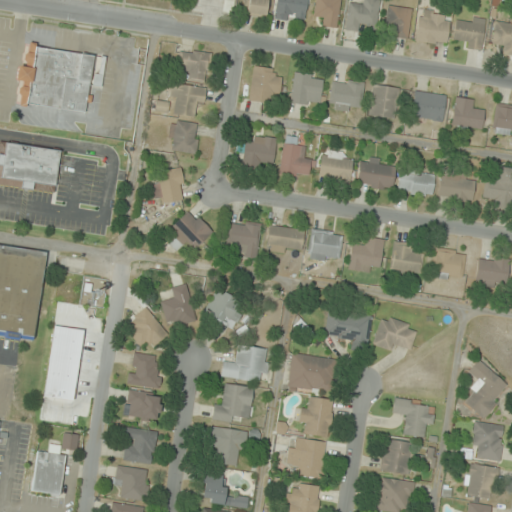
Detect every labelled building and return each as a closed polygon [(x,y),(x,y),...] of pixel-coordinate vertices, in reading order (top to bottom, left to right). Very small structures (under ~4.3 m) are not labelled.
[(234,0),(224,0),(223,11),(233,12),(234,0)] [(264,19),(269,0),(245,0),(242,13),(264,19)] [(276,0),(274,18),(304,22),(307,0),(276,0)] [(340,0),(316,0),(314,15),(324,16),(323,26),(337,27),(340,0)] [(359,0),(359,6),(349,4),(346,29),(375,33),(379,0),(359,0)] [(394,37),(409,37),(410,7),(387,7),(386,27),(394,27),(394,37)] [(422,42),(448,42),(448,12),(422,12),(422,42)] [(456,38),(462,37),(463,49),(484,47),(482,17),(454,19),(456,38)] [(511,18),(495,18),(494,42),(501,42),(500,53),(511,53),(511,18)] [(94,54),(24,44),(19,81),(21,81),(18,104),(86,113),(94,54)] [(211,55),(182,48),(175,76),(205,82),(211,55)] [(251,101),(279,102),(281,69),(252,67),(251,101)] [(319,106),(323,77),(294,73),(291,102),(319,106)] [(364,84),(333,78),(328,106),(358,112),(364,84)] [(202,108),(205,88),(173,83),(169,111),(195,115),(196,107),(202,108)] [(398,88),(375,84),(369,114),(392,118),(398,88)] [(441,121),(445,96),(415,90),(410,115),(441,121)] [(475,99),(455,96),(452,129),(481,132),(483,110),(474,109),(475,99)] [(493,132),(511,134),(511,105),(497,103),(493,132)] [(198,123),(171,121),(168,150),(195,153),(198,123)] [(271,168),(276,140),(247,135),(242,164),(271,168)] [(306,146),(297,145),(298,137),(284,136),(280,174),(311,177),(312,160),(304,159),(306,146)] [(0,184),(55,192),(61,150),(0,141),(0,184)] [(344,160),(344,150),(322,150),(322,181),(351,181),(351,160),(344,160)] [(394,162),(360,160),(358,185),(393,187),(394,162)] [(482,200),(509,206),(511,194),(511,169),(499,166),(496,179),(488,177),(482,200)] [(436,176),(402,167),(397,188),(430,197),(436,176)] [(155,202),(183,200),(182,169),(158,170),(158,182),(154,183),(155,202)] [(471,203),(475,177),(441,172),(437,197),(471,203)] [(213,231),(190,209),(169,230),(174,235),(167,242),(177,251),(187,241),(195,249),(213,231)] [(260,225),(231,222),(228,252),(257,255),(260,225)] [(302,227),(268,227),(268,251),(302,251),(302,227)] [(307,258),(339,262),(342,233),(311,229),(307,258)] [(349,268),(378,272),(382,239),(363,237),(362,245),(351,244),(349,268)] [(390,270),(420,273),(422,254),(413,253),(413,244),(393,241),(390,270)] [(46,251),(0,244),(0,335),(34,340),(46,251)] [(430,277),(462,280),(465,251),(433,248),(430,277)] [(475,283),(506,287),(509,259),(478,256),(475,283)] [(161,301),(167,327),(195,320),(187,284),(170,287),(173,298),(161,301)] [(204,314),(234,327),(244,302),(214,290),(204,314)] [(128,332),(144,351),(166,332),(145,308),(128,322),(133,328),(128,332)] [(324,338),(368,344),(372,315),(328,309),(324,338)] [(373,345),(392,351),(395,343),(411,348),(417,326),(382,315),(373,345)] [(267,374),(270,349),(236,345),(234,363),(222,362),(221,377),(257,381),(258,373),(267,374)] [(156,388),(161,357),(133,352),(128,384),(156,388)] [(287,388),(330,394),(335,359),(292,353),(287,388)] [(509,382),(476,361),(467,374),(478,381),(463,404),(485,419),(509,382)] [(238,415),(250,417),(254,387),(226,383),(223,404),(214,402),(211,419),(237,423),(238,415)] [(161,395),(130,389),(125,415),(156,421),(161,395)] [(299,422),(306,423),(304,434),(329,437),(333,400),(310,397),(309,407),(301,406),(299,422)] [(392,413),(403,415),(400,433),(428,438),(433,404),(394,397),(392,413)] [(478,458),(500,461),(504,425),(474,422),(471,445),(479,446),(478,458)] [(122,437),(128,438),(125,461),(152,464),(156,431),(123,427),(122,437)] [(217,447),(216,464),(240,465),(243,429),(210,427),(209,446),(217,447)] [(287,465),(297,466),(296,476),(321,479),(326,441),(295,438),(294,448),(289,447),(287,465)] [(382,472),(408,472),(408,440),(382,440),(382,472)] [(48,453),(37,451),(32,491),(59,495),(65,454),(59,454),(60,445),(49,444),(48,453)] [(465,494),(490,499),(497,468),(471,463),(465,494)] [(122,486),(121,498),(144,500),(147,469),(116,466),(114,486),(122,486)] [(225,473),(204,471),(202,503),(247,507),(248,498),(223,495),(225,473)] [(376,511),(402,511),(402,507),(413,507),(413,480),(377,479),(376,511)] [(287,491),(284,511),(316,511),(320,486),(298,483),(296,492),(287,491)]
